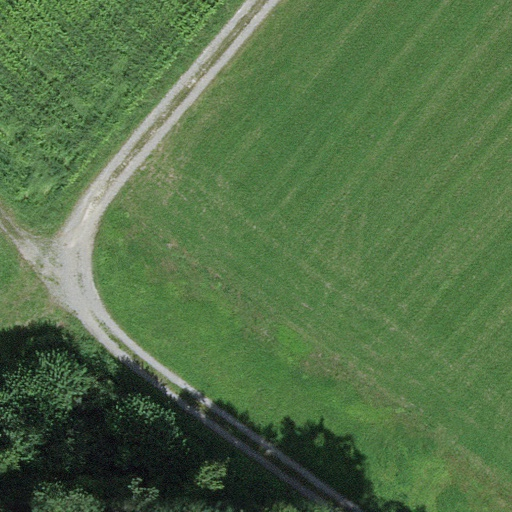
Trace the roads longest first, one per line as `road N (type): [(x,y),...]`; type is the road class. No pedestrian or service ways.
road 1 (track): [(349,511),(96,317),(0,206)]
road 2 (track): [(273,0),(49,264)]
